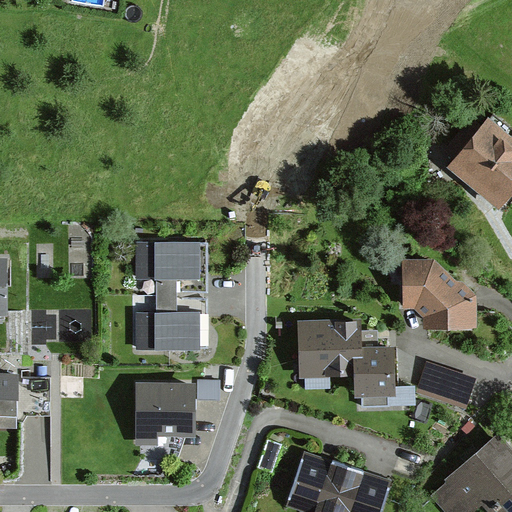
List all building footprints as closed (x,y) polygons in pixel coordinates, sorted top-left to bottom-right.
[(511,188),(511,129),(488,110),(447,161),(500,203),(511,188)] [(201,242),(135,242),(135,280),(200,281),(201,242)] [(421,304),(433,314),(434,324),(480,323),(480,296),(439,259),(410,259),(411,304),(421,304)] [(200,312),(136,312),(137,351),(201,351),(200,312)] [(361,367),(361,344),(360,317),(301,319),(302,369),(361,367)] [(361,344),(361,367),(362,389),(394,388),(393,343),(361,344)] [(478,381),(431,366),(423,391),(470,406),(478,381)] [(19,374),(0,373),(0,399),(19,400),(19,374)] [(221,380),(198,379),(197,400),(221,400),(221,380)] [(196,382),(136,382),(136,446),(158,446),(158,437),(196,437),(196,382)] [(511,511),(511,445),(506,439),(438,497),(451,511),(477,511),(492,500),(502,511),(511,511)] [(381,511),(391,482),(311,457),(295,505),(316,511),(381,511)]
